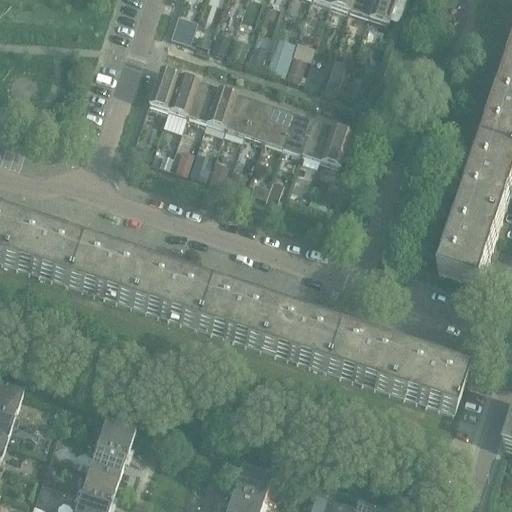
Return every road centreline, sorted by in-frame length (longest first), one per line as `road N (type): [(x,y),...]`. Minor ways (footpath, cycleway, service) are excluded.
road 1 (residential): [(511,341),(90,195)]
road 2 (residential): [(90,195),(156,0)]
road 3 (residential): [(467,511),(511,374)]
